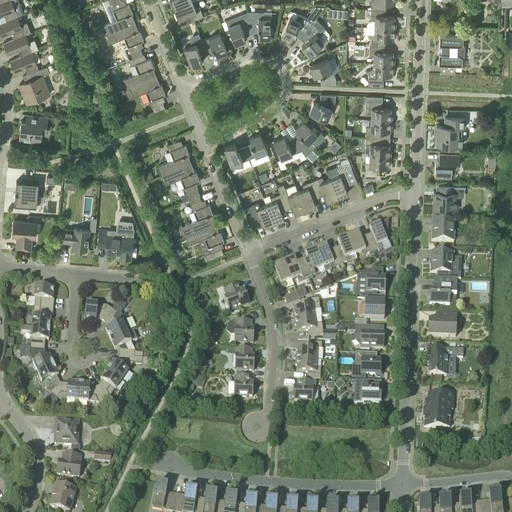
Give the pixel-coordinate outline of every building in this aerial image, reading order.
[(0,17),(4,16),(6,21),(18,17),(11,0),(8,0),(0,3),(0,17)] [(104,24),(105,26),(101,27),(104,35),(108,33),(135,23),(131,15),(133,14),(129,4),(124,6),(122,0),(121,0),(120,0),(108,0),(116,19),(104,24)] [(170,0),(174,9),(193,2),(191,0),(170,0)] [(370,0),(371,9),(386,10),(386,4),(395,4),(394,0),(370,0)] [(193,2),(174,9),(178,20),(188,16),(190,22),(203,17),(199,6),(195,8),(193,2)] [(386,10),(371,9),(370,21),(375,21),(374,28),(396,28),(396,21),(394,21),(394,17),(385,16),(386,10)] [(250,32),(251,34),(248,18),(246,11),(246,12),(225,20),(235,45),(245,40),(243,35),(244,33),(246,32),(250,32)] [(270,28),(271,19),(263,19),(263,12),(246,11),(248,18),(251,34),(251,32),(256,31),(258,30),(259,32),(259,38),(270,38),(270,35),(273,35),(273,28),(270,28)] [(298,13),(295,19),(289,16),(285,24),(282,23),(279,29),(282,31),(281,34),(291,39),(294,34),(293,33),(295,33),(301,37),(299,38),(300,38),(309,26),(313,21),(298,13)] [(13,39),(25,34),(18,17),(6,21),(0,23),(0,35),(1,38),(11,34),(13,39)] [(309,56),(310,55),(324,43),(319,37),(321,35),(325,29),(316,18),(313,21),(309,26),(300,38),(300,39),(301,37),(306,41),(306,43),(302,47),(309,56)] [(124,38),(130,53),(132,59),(142,55),(140,49),(141,48),(139,43),(144,41),(139,30),(138,31),(135,23),(108,33),(104,35),(108,44),(124,38)] [(370,34),(369,45),(384,46),(385,40),(393,40),(394,36),(395,36),(396,28),(374,28),(374,34),(370,34)] [(18,51),(20,56),(32,52),(38,49),(34,39),(28,42),(25,34),(13,39),(3,43),(8,55),(18,51)] [(217,56),(227,52),(220,34),(202,41),(207,54),(207,52),(213,50),(215,51),(214,51),(217,56)] [(462,66),(463,36),(440,35),(439,46),(442,46),(441,54),(439,54),(438,65),(441,65),(440,74),(454,75),(455,66),(462,66)] [(207,54),(202,41),(184,48),(191,66),(202,62),(200,57),(199,57),(200,55),(206,52),(207,54)] [(384,46),(369,45),(369,57),(373,57),(373,64),(394,64),(395,57),(393,57),(393,53),(384,52),(384,46)] [(25,69),(27,74),(39,70),(32,52),(20,56),(10,60),(15,73),(25,69)] [(132,59),(128,60),(131,66),(135,64),(138,73),(122,80),(126,89),(123,90),(124,90),(130,88),(156,77),(153,69),(155,68),(150,58),(146,60),(144,54),(142,55),(132,59)] [(320,84),(320,85),(336,85),(336,80),(328,59),(310,66),(314,77),(319,75),(319,74),(321,75),(323,79),(322,84),(320,84)] [(394,64),(373,64),(373,70),(368,70),(368,81),(383,82),(380,82),(381,76),(392,76),(392,72),(394,72),(394,64)] [(39,70),(27,74),(23,76),(25,82),(19,85),(22,93),(25,92),(29,102),(49,94),(42,76),(49,73),(47,67),(39,70)] [(127,94),(128,96),(128,98),(133,96),(134,97),(146,92),(152,107),(163,102),(161,96),(165,95),(161,85),(160,85),(156,77),(130,88),(124,90),(125,94),(127,94)] [(335,101),(335,96),(335,95),(320,95),(322,95),(322,100),(321,104),(319,105),(318,104),(313,102),(309,113),(327,120),(335,101)] [(382,102),(374,102),(375,97),(367,97),(366,113),(371,113),(371,120),(392,121),(392,113),(391,113),(391,109),(379,108),(380,102),(382,102)] [(47,117),(31,115),(27,115),(26,121),(21,121),(20,129),(21,129),(20,140),(40,142),(41,128),(46,128),(47,117)] [(436,145),(461,146),(462,128),(465,128),(465,118),(445,118),(445,126),(437,126),(436,145)] [(366,137),(381,138),(381,132),(390,132),(390,128),(392,128),(392,121),(371,120),(371,126),(366,126),(366,137)] [(317,135),(304,122),(303,121),(295,129),(299,133),(299,135),(294,139),(293,137),(293,138),(301,151),(306,156),(318,144),(313,139),(317,135)] [(244,146),(249,159),(267,152),(260,134),(249,138),(251,143),(244,146)] [(286,142),(284,137),(273,141),(280,159),(297,152),(300,160),(304,158),(301,151),(293,138),(292,138),(293,139),(288,143),(286,142)] [(381,144),(381,138),(366,137),(365,149),(370,149),(369,156),(391,157),(391,149),(389,149),(389,145),(381,144)] [(157,167),(161,176),(191,164),(188,156),(189,155),(185,145),(181,147),(178,141),(167,145),(173,160),(157,167)] [(237,149),(235,145),(235,144),(224,148),(231,166),(249,159),(244,146),(237,149)] [(438,161),(437,161),(435,162),(434,177),(451,178),(452,167),(458,167),(459,166),(460,155),(439,154),(438,161)] [(391,157),(369,156),(369,162),(365,162),(364,174),(379,174),(377,174),(377,168),(388,168),(389,164),(390,164),(391,157)] [(198,189),(196,183),(200,182),(199,179),(200,179),(199,179),(196,171),(194,172),(191,164),(161,176),(165,185),(180,179),(186,194),(181,196),(183,202),(200,195),(197,189),(198,189)] [(342,164),(326,170),(337,197),(347,193),(344,184),(350,181),(344,168),(342,164)] [(337,197),(326,170),(329,179),(324,181),(322,177),(312,181),(318,197),(324,195),(327,202),(337,197)] [(262,183),(269,180),(266,173),(259,176),(262,183)] [(36,206),(38,182),(16,181),(16,189),(18,190),(18,193),(15,193),(14,204),(36,206)] [(316,206),(313,199),(318,197),(312,181),(302,185),(304,189),(298,192),(305,210),(316,206)] [(78,183),(65,182),(64,188),(77,190),(78,183)] [(298,192),(297,192),(295,185),(285,189),(283,184),(277,186),(287,210),(292,208),(295,214),(305,210),(298,192)] [(363,188),(365,193),(374,190),(372,184),(363,188)] [(266,204),(273,223),(284,219),(281,212),(287,210),(277,186),(280,194),(270,198),(272,202),(266,204)] [(464,188),(457,187),(438,186),(438,193),(434,193),(433,209),(457,210),(457,197),(464,197),(464,188)] [(183,237),(185,236),(215,223),(212,215),(213,215),(209,204),(205,206),(202,200),(191,205),(197,220),(179,227),(183,237)] [(273,223),(266,204),(260,207),(258,203),(248,207),(253,220),(259,217),(263,227),(273,223)] [(30,249),(31,237),(35,237),(36,222),(13,220),(12,236),(17,236),(16,248),(30,249)] [(372,234),(366,237),(373,253),(383,249),(381,245),(387,242),(385,237),(388,236),(388,220),(381,223),(382,224),(380,224),(369,228),(372,234)] [(454,242),(455,222),(433,221),(432,228),(433,228),(433,232),(432,232),(432,241),(454,242)] [(203,255),(205,260),(205,261),(223,253),(221,249),(222,249),(219,243),(224,241),(220,231),(218,231),(215,223),(185,236),(188,245),(204,239),(210,252),(203,255)] [(121,227),(121,237),(116,236),(116,231),(99,230),(98,246),(106,247),(106,252),(120,253),(119,258),(130,259),(131,256),(136,256),(136,248),(131,247),(132,238),(133,228),(121,227)] [(73,230),(63,229),(62,242),(69,243),(69,242),(72,242),(71,249),(87,250),(89,231),(74,229),(73,230)] [(370,254),(373,253),(366,237),(361,239),(358,232),(348,236),(355,255),(361,253),(363,257),(370,254)] [(340,247),(334,249),(341,266),(351,262),(349,258),(355,255),(348,236),(337,241),(340,247)] [(326,245),(316,249),(323,268),(329,265),(331,270),(341,266),(334,249),(329,252),(326,245)] [(308,260),(302,262),(309,279),(319,275),(317,270),(323,268),(316,249),(305,253),(308,260)] [(461,259),(453,258),(454,254),(431,253),(431,260),(432,260),(432,264),(431,264),(431,273),(437,273),(436,279),(460,280),(461,259)] [(294,258),(284,262),(291,281),(297,278),(299,283),(309,279),(302,262),(297,265),(294,258)] [(273,266),(277,276),(282,289),(287,287),(288,289),(294,286),(291,281),(284,262),(273,266)] [(386,277),(383,277),(383,270),(374,269),(361,274),(360,280),(366,280),(365,293),(385,294),(385,298),(386,277)] [(239,285),(224,291),(227,297),(224,298),(230,312),(249,304),(245,294),(243,290),(241,291),(239,285)] [(456,297),(457,286),(432,285),(432,296),(430,296),(429,305),(437,305),(442,305),(449,306),(450,297),(456,297)] [(26,307),(34,308),(53,310),(54,304),(51,304),(51,300),(52,301),(53,289),(35,287),(34,299),(27,298),(26,307)] [(299,299),(296,293),(284,298),(286,304),(299,299)] [(127,295),(124,301),(128,304),(132,299),(127,295)] [(294,321),(314,318),(313,311),(320,310),(319,299),(304,301),(304,307),(294,308),(294,314),(293,314),(294,321)] [(385,300),(365,299),(364,319),(384,320),(385,310),(383,310),(383,307),(385,307),(385,300)] [(112,310),(104,322),(109,326),(110,328),(105,330),(110,340),(132,330),(130,330),(126,320),(124,321),(121,314),(126,306),(119,301),(112,310)] [(98,319),(104,322),(112,310),(107,307),(98,306),(98,305),(86,304),(84,322),(96,323),(96,318),(98,319)] [(53,310),(34,308),(33,317),(32,328),(50,330),(51,319),(50,318),(50,316),(53,316),(53,310)] [(428,337),(455,338),(456,315),(436,314),(436,322),(429,321),(428,337)] [(314,318),(294,321),(294,327),(296,327),(297,332),(307,331),(308,337),(323,335),(322,324),(315,325),(314,318)] [(206,328),(212,325),(210,319),(204,322),(206,328)] [(235,322),(235,323),(230,322),(227,325),(227,333),(230,336),(235,336),(235,343),(253,344),(253,329),(251,329),(251,322),(235,322)] [(384,333),(369,333),(369,327),(364,326),(356,326),(355,326),(355,332),(361,333),(360,348),(361,348),(361,350),(369,350),(369,348),(383,349),(384,333)] [(22,332),(31,333),(31,339),(30,348),(45,349),(45,343),(42,343),(42,340),(49,341),(50,330),(32,328),(22,327),(22,332)] [(134,358),(143,359),(143,354),(136,354),(135,352),(131,343),(131,342),(137,340),(132,330),(110,340),(115,350),(119,348),(120,350),(119,356),(134,358)] [(296,354),(295,361),(316,361),(317,350),(321,350),(322,344),(308,343),(308,349),(298,349),(297,354),(296,354)] [(44,356),(45,349),(30,348),(30,354),(29,354),(33,363),(37,373),(54,366),(49,356),(45,358),(44,356)] [(236,349),(236,356),(235,371),(253,372),(254,360),(251,360),(251,349),(242,348),(242,349),(236,349)] [(463,350),(438,349),(428,349),(427,364),(430,364),(429,374),(435,375),(435,376),(447,376),(448,358),(462,359),(463,350)] [(361,367),(361,375),(375,375),(377,377),(380,377),(382,375),(382,372),(380,370),(380,361),(376,361),(377,354),(356,354),(355,366),(361,367)] [(134,358),(119,356),(119,363),(118,364),(114,362),(107,371),(122,381),(128,372),(134,364),(147,365),(148,359),(143,359),(134,358)] [(316,368),(316,361),(295,361),(295,367),(297,367),(297,373),(307,373),(307,379),(320,380),(321,368),(316,368)] [(51,395),(52,396),(60,384),(55,380),(54,378),(58,376),(54,366),(37,373),(42,384),(43,383),(46,390),(40,398),(39,398),(34,406),(40,410),(51,395)] [(113,400),(110,397),(115,390),(122,381),(107,371),(101,380),(105,383),(103,384),(98,387),(105,404),(106,407),(110,404),(113,400)] [(234,397),(239,397),(239,398),(247,398),(247,397),(252,397),(253,384),(250,384),(250,377),(235,377),(235,383),(234,397)] [(345,386),(341,381),(336,386),(340,390),(345,386)] [(375,382),(355,381),(354,393),(356,395),(361,395),(361,403),(364,403),(363,406),(370,406),(370,403),(381,403),(381,394),(378,394),(379,388),(375,388),(375,382)] [(299,403),(307,403),(307,402),(312,402),(313,389),(315,389),(315,382),(312,382),(298,382),(297,388),(294,388),(294,401),(299,401),(299,403)] [(66,400),(66,401),(77,402),(79,384),(68,383),(67,387),(65,387),(60,384),(52,396),(57,399),(66,400)] [(77,402),(89,403),(89,402),(98,403),(100,407),(105,404),(98,387),(92,390),(90,390),(90,385),(79,384),(77,402)] [(453,395),(428,394),(428,402),(426,402),(425,410),(424,409),(424,413),(425,413),(425,428),(449,429),(450,411),(452,411),(453,395)] [(80,445),(77,445),(78,423),(56,421),(55,431),(58,431),(58,434),(57,434),(57,442),(64,443),(64,445),(71,445),(70,451),(79,451),(80,445)] [(118,456),(95,453),(94,462),(110,463),(110,461),(114,463),(118,456)] [(81,464),(80,464),(81,457),(62,455),(61,466),(58,465),(57,476),(79,478),(81,464)] [(67,511),(69,511),(76,490),(56,485),(55,486),(57,487),(54,499),(52,498),(50,507),(67,511)] [(168,511),(169,511),(172,511),(175,496),(166,495),(167,487),(157,485),(152,509),(168,511)] [(175,496),(172,511),(193,511),(195,500),(196,500),(197,492),(196,492),(186,490),(185,498),(175,496)] [(480,504),(481,511),(502,511),(500,493),(499,493),(499,494),(489,495),(490,502),(480,504)] [(195,500),(193,511),(214,511),(216,503),(217,495),(216,495),(206,494),(204,501),(196,500),(195,500)] [(216,503),(214,511),(234,511),(236,505),(237,497),(236,497),(236,498),(226,496),(225,504),(216,503)] [(460,506),(460,511),(481,511),(480,504),(471,505),(470,497),(460,498),(459,498),(460,506)] [(255,511),(256,507),(257,500),(256,499),(256,500),(246,499),(245,506),(236,505),(234,511),(255,511)] [(440,508),(440,511),(460,511),(460,506),(451,507),(450,499),(440,500),(439,500),(439,508),(440,508)] [(255,511),(276,511),(276,509),(277,509),(277,501),(276,502),(266,501),(265,508),(256,507),(255,511)] [(419,511),(440,511),(440,508),(439,508),(430,509),(430,501),(419,502),(419,501),(419,511)] [(296,511),(297,511),(297,503),(286,502),(286,510),(277,509),(276,509),(276,511),(296,511)]
